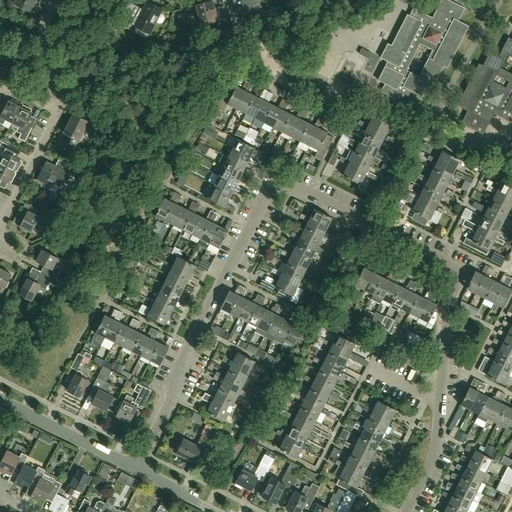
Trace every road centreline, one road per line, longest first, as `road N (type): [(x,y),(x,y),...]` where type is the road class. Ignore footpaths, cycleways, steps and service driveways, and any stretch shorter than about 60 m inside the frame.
road 1 (residential): [(135,468),(266,193),(285,181),(452,266),(435,453),(405,511)]
road 2 (tertiary): [(135,468),(0,400)]
road 3 (residential): [(0,227),(58,111)]
road 4 (residential): [(373,0),(248,34)]
